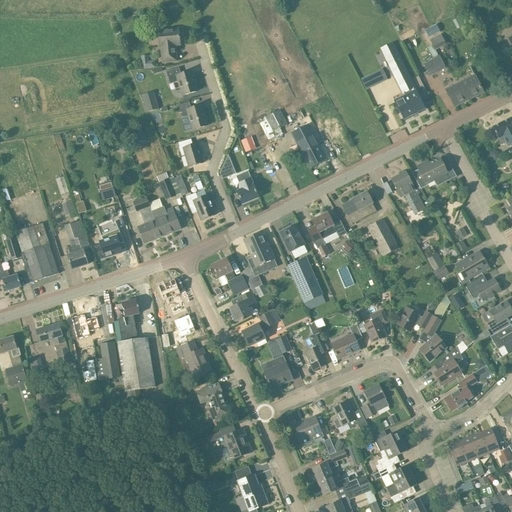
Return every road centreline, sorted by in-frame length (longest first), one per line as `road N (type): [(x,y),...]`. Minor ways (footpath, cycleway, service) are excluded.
road 1 (tertiary): [(235,231),(445,126)]
road 2 (residential): [(432,432),(386,361),(259,415)]
road 3 (residential): [(235,231),(213,174),(226,129),(201,44)]
road 4 (tertiary): [(0,318),(181,257)]
road 5 (residential): [(259,415),(181,257)]
road 6 (residential): [(511,265),(445,126)]
